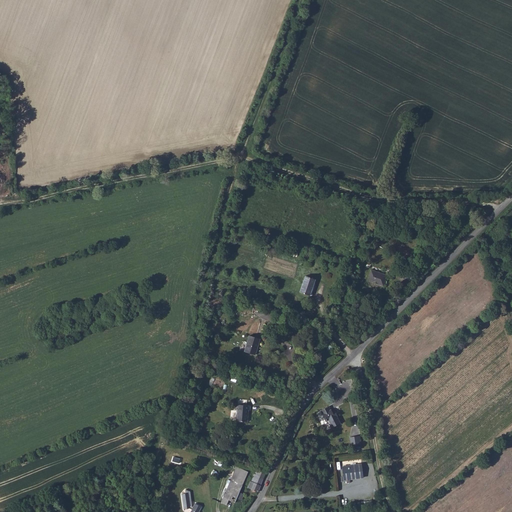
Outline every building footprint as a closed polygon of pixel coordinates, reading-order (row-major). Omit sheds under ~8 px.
[(368,281),(384,286),(387,274),(371,270),(368,281)] [(302,293),(312,297),(318,280),(308,277),(302,293)] [(246,352),(257,355),(262,339),(251,335),(246,352)] [(337,426),(346,422),(341,413),(339,413),(337,408),(335,408),(334,405),(326,409),(331,421),(333,423),(335,423),(337,426)] [(239,424),(250,425),(251,413),(253,413),(253,409),(239,408),(238,413),(240,413),(239,424)] [(364,435),(355,436),(356,445),(365,444),(364,435)] [(345,475),(364,472),(363,464),(344,467),(345,475)] [(239,469),(225,506),(230,508),(233,502),(240,505),(252,474),(239,469)] [(260,494),(268,475),(261,473),(260,477),(256,475),(254,474),(252,479),(255,480),(251,490),(260,494)] [(199,511),(201,510),(196,506),(193,509),(191,508),(190,493),(185,492),(185,495),(181,496),(183,511),(188,511),(199,511)]
